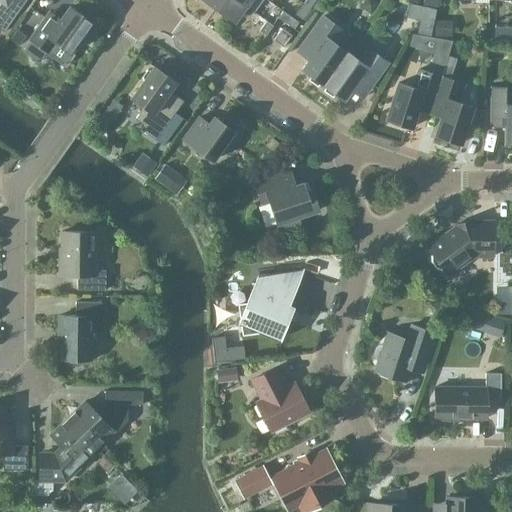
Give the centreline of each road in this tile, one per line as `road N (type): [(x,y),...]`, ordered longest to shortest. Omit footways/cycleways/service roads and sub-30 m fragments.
road 1 (residential): [(14,361),(15,188),(148,7)]
road 2 (residential): [(511,457),(375,455),(329,365),(369,242)]
road 3 (residential): [(336,142),(148,7)]
road 4 (residential): [(450,180),(336,142)]
